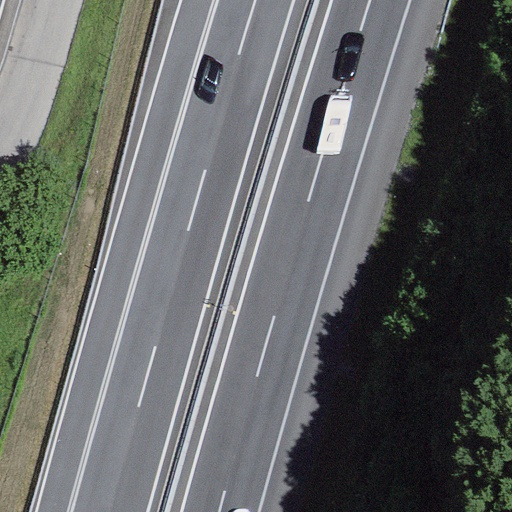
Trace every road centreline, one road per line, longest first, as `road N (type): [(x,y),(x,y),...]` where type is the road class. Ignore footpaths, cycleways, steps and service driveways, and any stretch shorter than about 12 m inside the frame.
road 1 (motorway): [(251,0),(158,296),(103,511)]
road 2 (motorway): [(225,511),(370,0)]
